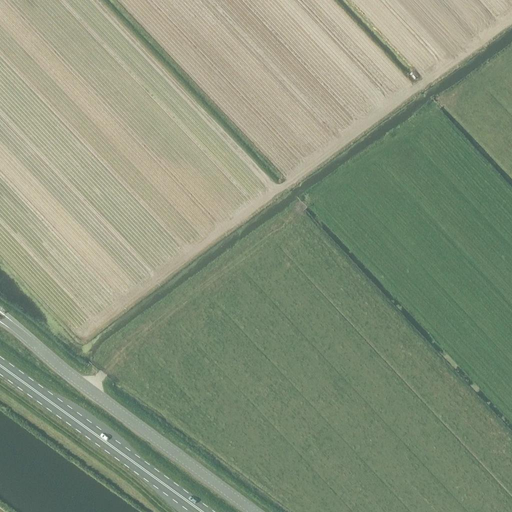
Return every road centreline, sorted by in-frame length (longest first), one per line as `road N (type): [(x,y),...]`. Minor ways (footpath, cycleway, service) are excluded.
road 1 (unclassified): [(252,511),(0,318)]
road 2 (primary): [(201,511),(0,366)]
